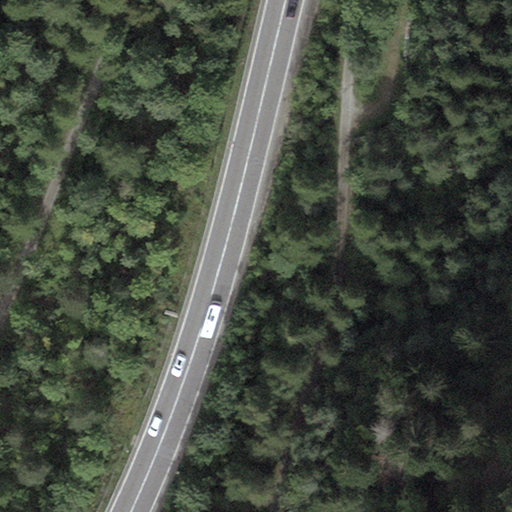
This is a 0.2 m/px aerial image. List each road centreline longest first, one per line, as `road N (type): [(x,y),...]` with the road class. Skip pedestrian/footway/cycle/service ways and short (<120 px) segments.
road 1 (trunk): [(286,0),(221,266),(132,511)]
road 2 (track): [(345,115),(310,454),(290,511)]
road 3 (track): [(0,301),(122,0)]
road 4 (track): [(345,115),(383,101),(404,0)]
